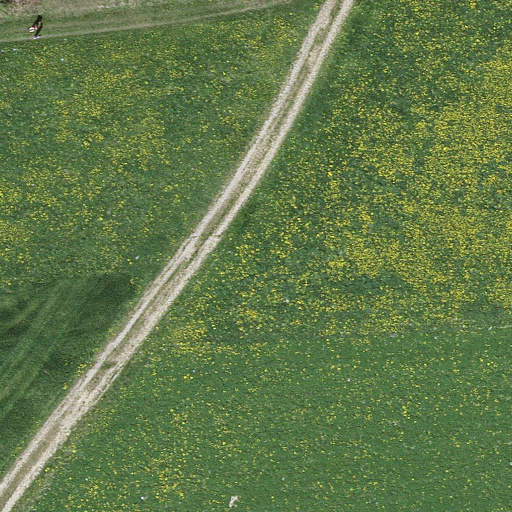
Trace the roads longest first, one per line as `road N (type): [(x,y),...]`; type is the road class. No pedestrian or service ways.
road 1 (track): [(348,0),(185,269),(0,505)]
road 2 (track): [(0,26),(209,0)]
